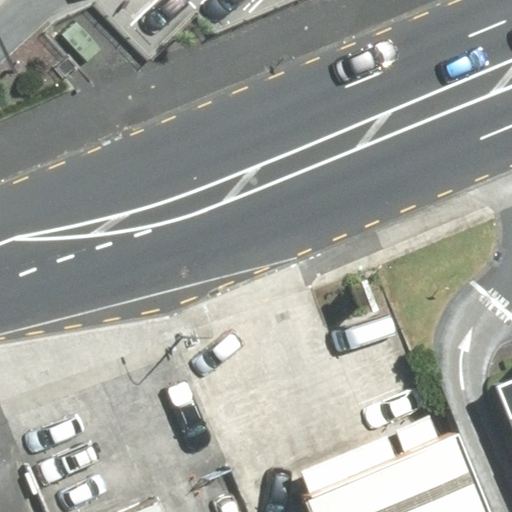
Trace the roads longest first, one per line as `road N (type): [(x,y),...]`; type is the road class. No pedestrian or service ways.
road 1 (primary): [(0,207),(511,14)]
road 2 (primary): [(511,127),(0,313)]
